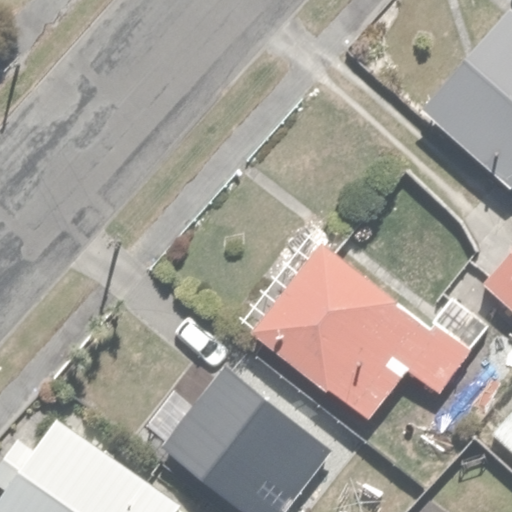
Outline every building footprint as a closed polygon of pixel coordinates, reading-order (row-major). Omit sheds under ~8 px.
[(511,2),(446,75),(511,135),(511,2)] [(432,321),(324,237),(255,326),(363,410),(432,321)] [(511,239),(482,270),(511,299),(511,239)] [(280,511),(343,432),(251,360),(181,451),(260,511),(280,511)] [(511,402),(495,422),(487,430),(511,452),(511,402)] [(179,511),(182,508),(54,408),(0,476),(0,497),(19,511),(179,511)] [(415,490),(439,511),(511,511),(511,461),(473,426),(415,490)]
